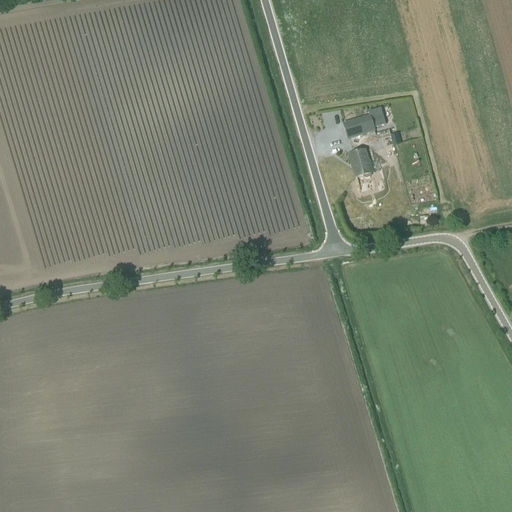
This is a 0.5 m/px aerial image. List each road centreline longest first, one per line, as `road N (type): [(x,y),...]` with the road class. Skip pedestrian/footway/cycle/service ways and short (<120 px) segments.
road 1 (unclassified): [(0,307),(339,253)]
road 2 (unclassified): [(339,253),(264,0)]
road 3 (unclassified): [(511,338),(454,241),(339,253)]
